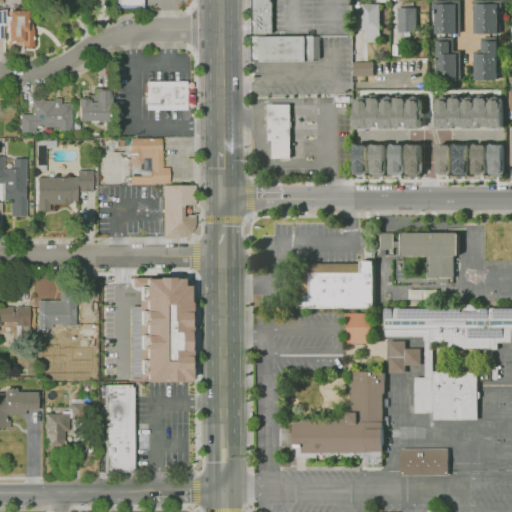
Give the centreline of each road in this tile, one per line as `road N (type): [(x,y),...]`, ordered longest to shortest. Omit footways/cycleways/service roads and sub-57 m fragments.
road 1 (residential): [(222,196),(511,197)]
road 2 (residential): [(220,32),(142,30),(27,76),(0,69)]
road 3 (residential): [(221,254),(0,255)]
road 4 (primary): [(219,0),(221,148)]
road 5 (primary): [(221,254),(223,402)]
road 6 (tertiary): [(0,495),(147,494)]
